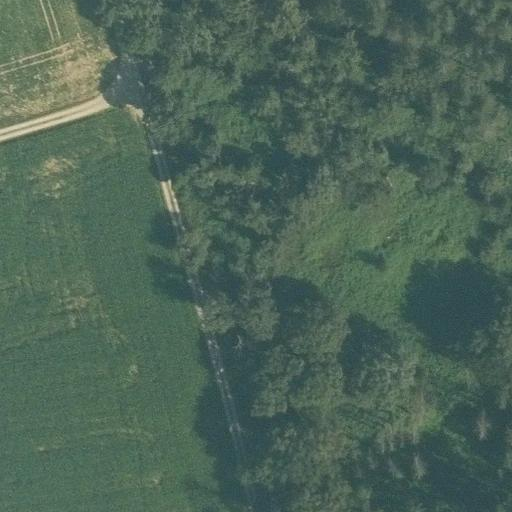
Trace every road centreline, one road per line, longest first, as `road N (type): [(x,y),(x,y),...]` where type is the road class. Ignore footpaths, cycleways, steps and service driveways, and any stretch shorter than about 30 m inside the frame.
road 1 (track): [(139,91),(256,511)]
road 2 (track): [(112,0),(139,91),(0,136)]
